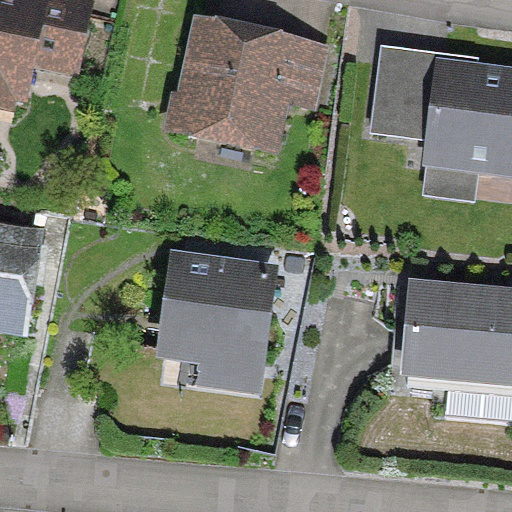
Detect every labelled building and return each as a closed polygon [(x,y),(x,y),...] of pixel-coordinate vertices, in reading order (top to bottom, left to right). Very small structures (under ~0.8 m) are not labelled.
[(65,71),(77,15),(30,5),(28,11),(8,6),(10,0),(6,0),(0,0),(0,103),(2,104),(4,95),(14,97),(21,62),(65,71)] [(200,135),(267,149),(288,51),(197,31),(181,105),(174,110),(170,124),(178,136),(193,139),(200,135)] [(511,176),(511,85),(437,76),(425,165),(511,176)] [(0,329),(16,332),(29,248),(26,247),(31,215),(0,210),(0,329)] [(254,370),(266,282),(172,269),(160,357),(254,370)] [(447,382),(511,387),(511,304),(409,296),(401,378),(404,378),(403,393),(445,396),(447,382)]
